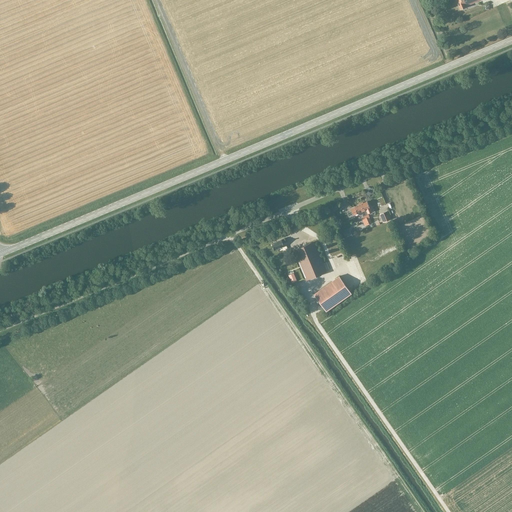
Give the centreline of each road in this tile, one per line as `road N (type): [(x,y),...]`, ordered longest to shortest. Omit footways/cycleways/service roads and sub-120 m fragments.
road 1 (unclassified): [(0,328),(511,115)]
road 2 (primary): [(0,253),(511,40)]
